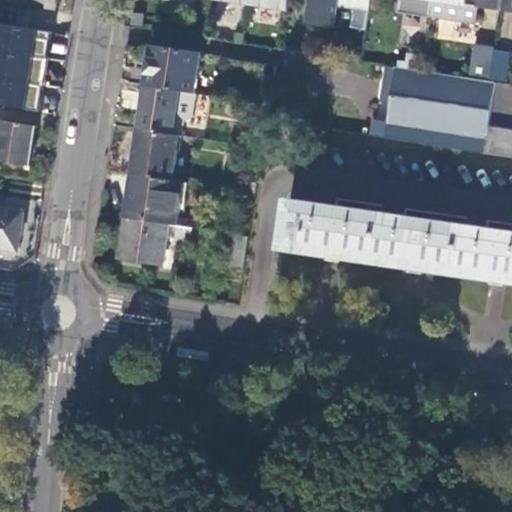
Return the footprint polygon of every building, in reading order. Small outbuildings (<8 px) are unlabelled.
[(248,0),(248,4),(288,10),(289,0),(248,0)] [(309,0),(306,23),(333,28),(337,5),(353,8),(351,25),(367,28),(371,0),(309,0)] [(431,0),(430,14),(476,22),(478,6),(478,0),(431,0)] [(478,0),(478,6),(499,9),(500,0),(478,0)] [(0,80),(44,87),(49,55),(18,50),(19,41),(0,38),(0,80)] [(473,44),(468,77),(489,80),(493,47),(473,44)] [(200,53),(151,46),(145,85),(180,90),(194,92),(200,53)] [(381,101),(390,102),(387,119),(371,117),(369,134),(484,151),(488,126),(495,81),(489,80),(468,77),(387,65),(381,101)] [(180,90),(145,85),(138,129),(173,134),(180,90)] [(265,126),(266,119),(268,103),(257,102),(253,124),(265,126)] [(0,160),(33,165),(39,127),(3,122),(0,138),(0,160)] [(511,129),(488,126),(484,151),(511,155),(511,129)] [(173,134),(138,129),(131,173),(172,179),(179,135),(173,134)] [(172,179),(131,173),(124,217),(169,224),(175,225),(182,181),(172,179)] [(511,231),(290,199),(282,248),(327,255),(326,259),(339,261),(340,257),(408,266),(407,271),(422,273),(422,268),(491,278),(490,283),(504,285),(504,280),(511,281),(511,231)] [(0,247),(20,250),(25,219),(0,214),(0,247)] [(169,224),(124,217),(118,257),(163,264),(169,224)] [(188,240),(191,227),(178,225),(176,238),(188,240)] [(241,280),(248,236),(234,234),(227,278),(241,280)]
